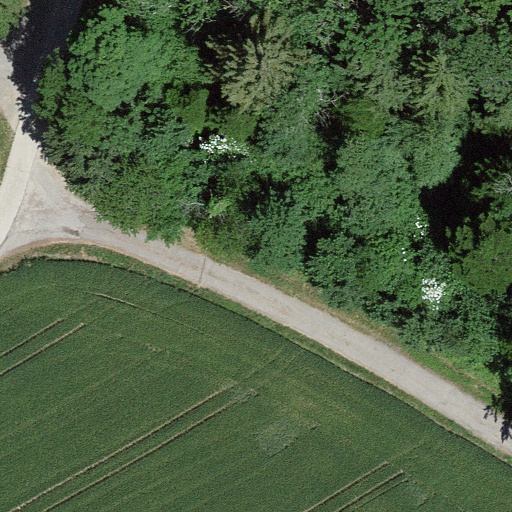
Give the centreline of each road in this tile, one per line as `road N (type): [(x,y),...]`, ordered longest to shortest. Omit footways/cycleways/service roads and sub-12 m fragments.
road 1 (track): [(0,215),(92,224),(193,263),(511,442)]
road 2 (track): [(0,202),(66,0)]
